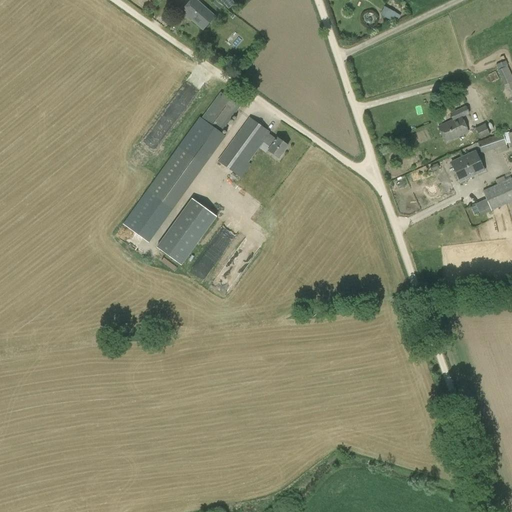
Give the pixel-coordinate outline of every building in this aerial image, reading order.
[(196,0),(191,0),(181,12),(187,18),(188,17),(202,29),(214,16),(196,0)] [(388,9),(384,17),(395,23),(400,15),(388,9)] [(497,71),(511,102),(511,76),(507,66),(497,71)] [(172,210),(204,167),(225,137),(220,133),(240,107),(220,92),(201,119),(199,117),(177,148),(178,149),(166,165),(146,192),(123,225),(149,243),(172,210)] [(468,132),(461,118),(470,114),(466,106),(449,114),(452,120),(438,126),(445,142),(468,132)] [(249,162),(260,148),(264,142),(270,147),(268,151),(279,158),(288,146),(277,138),(276,140),(269,134),(270,132),(249,117),(217,161),(241,178),(251,164),(249,162)] [(485,124),(475,128),(480,139),(490,135),(489,134),(495,131),(491,123),(486,126),(485,124)] [(477,142),(481,154),(495,149),(496,154),(508,150),(506,144),(510,143),(511,150),(511,149),(511,132),(509,133),(509,132),(502,134),(502,133),(477,142)] [(459,183),(484,171),(475,151),(450,162),(459,183)] [(490,209),(491,212),(508,203),(511,208),(511,207),(511,179),(511,178),(482,192),(486,199),(480,202),(485,212),(490,209)] [(433,182),(418,190),(426,203),(440,195),(433,182)] [(181,265),(216,216),(192,199),(157,248),(181,265)] [(231,274),(240,280),(268,230),(255,223),(229,269),(232,271),(231,274)] [(228,247),(231,235),(218,233),(215,244),(228,247)]
